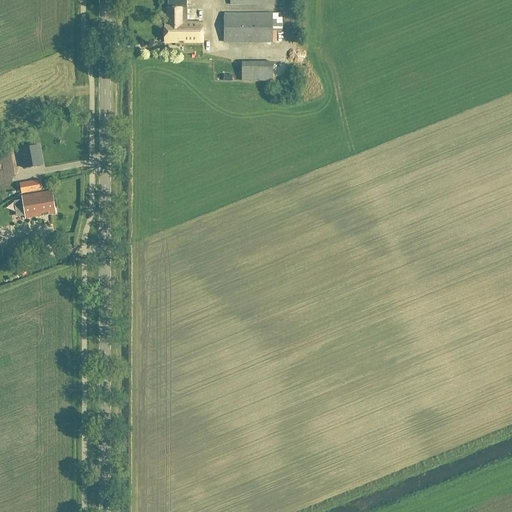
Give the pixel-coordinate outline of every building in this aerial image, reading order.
[(166,8),(166,23),(164,23),(164,43),(202,42),(202,22),(181,23),(181,8),(166,8)] [(199,18),(199,9),(185,9),(185,18),(199,18)] [(223,43),(272,43),(272,13),(223,13),(223,43)] [(241,81),(272,81),(272,62),(241,62),(241,81)] [(282,74),(278,92),(285,93),(290,76),(282,74)] [(19,149),(19,150),(12,151),(16,169),(23,167),(23,168),(42,165),(38,145),(19,149)] [(40,181),(27,183),(28,192),(42,190),(40,181)] [(28,192),(27,183),(20,185),(21,194),(28,192)] [(21,197),(25,219),(55,214),(51,192),(21,197)] [(15,253),(39,249),(36,236),(13,240),(15,253)]
